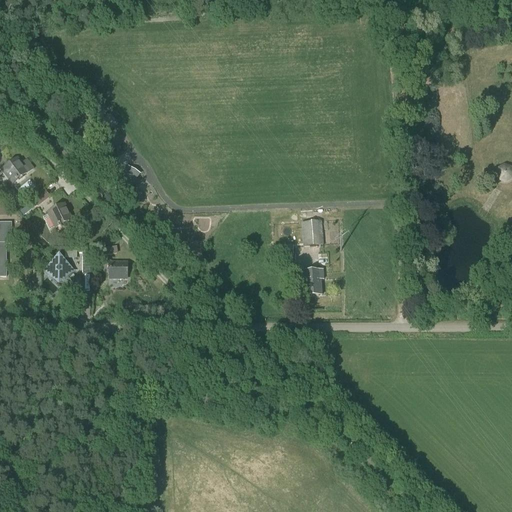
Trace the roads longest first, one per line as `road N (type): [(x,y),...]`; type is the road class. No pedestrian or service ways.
road 1 (unclassified): [(0,328),(511,326)]
road 2 (track): [(0,114),(192,313),(196,327)]
